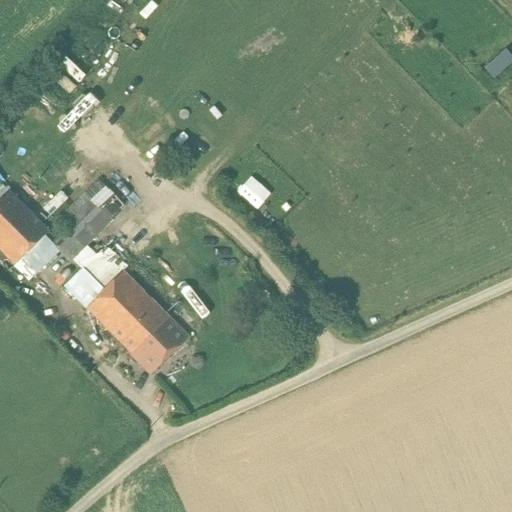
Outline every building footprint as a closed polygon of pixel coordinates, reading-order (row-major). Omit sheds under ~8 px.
[(52,216),(100,170),(87,157),(55,188),(60,193),(44,208),(52,216)] [(237,192),(258,209),(272,192),(251,175),(237,192)] [(77,203),(103,227),(124,204),(98,180),(77,203)] [(10,191),(0,201),(0,249),(1,251),(15,265),(45,236),(49,231),(10,191)] [(103,227),(77,203),(49,231),(45,236),(70,260),(103,227)] [(15,265),(1,251),(0,251),(0,267),(6,274),(15,265)] [(123,272),(86,308),(132,353),(168,318),(123,272)] [(168,318),(132,353),(152,374),(189,338),(168,318)]
